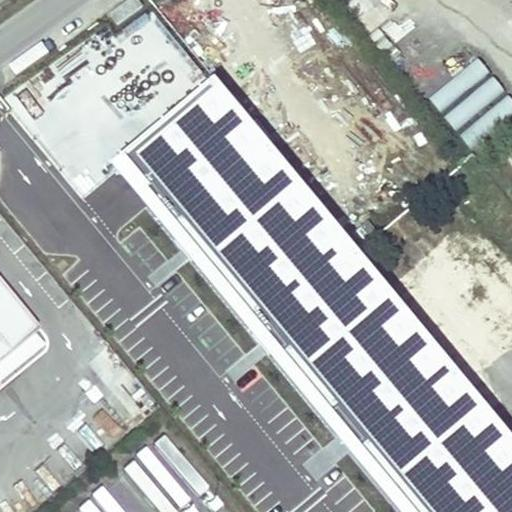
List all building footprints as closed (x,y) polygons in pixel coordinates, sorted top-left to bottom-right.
[(142,7),(136,0),(132,0),(110,16),(117,26),(142,7)] [(471,61),(423,101),(434,115),(482,75),(471,61)] [(486,79),(438,119),(449,132),(497,93),(486,79)] [(511,511),(511,439),(218,84),(114,170),(398,511),(511,511)] [(511,109),(502,98),(454,137),(465,151),(511,112),(511,109)] [(0,364),(39,333),(0,285),(0,364)]
